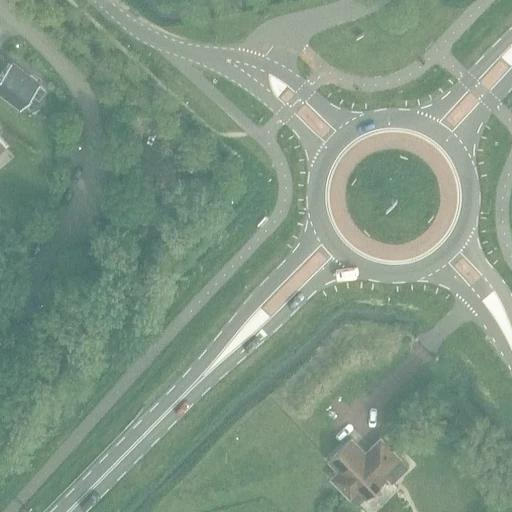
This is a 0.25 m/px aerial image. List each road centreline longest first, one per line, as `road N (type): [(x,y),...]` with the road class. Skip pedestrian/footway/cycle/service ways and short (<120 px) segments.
road 1 (primary): [(69,511),(235,344)]
road 2 (tertiary): [(251,71),(170,49),(98,0)]
road 3 (primary): [(322,230),(254,300),(235,344)]
road 4 (primary): [(235,344),(275,321),(345,257)]
road 5 (primary): [(511,40),(423,126)]
